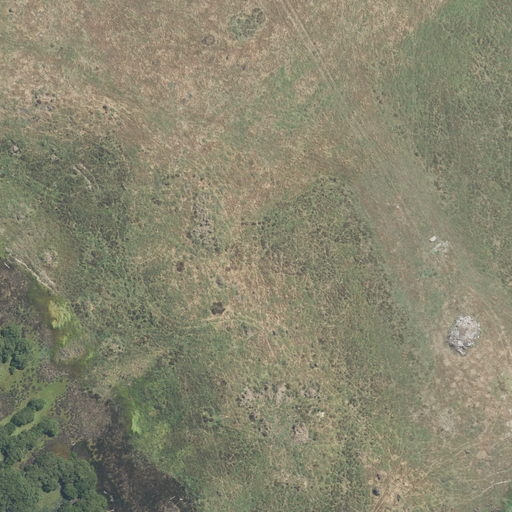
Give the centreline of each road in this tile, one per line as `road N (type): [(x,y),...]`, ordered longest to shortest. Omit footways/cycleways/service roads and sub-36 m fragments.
road 1 (unknown): [(511,414),(395,340),(237,156),(126,0)]
road 2 (unknown): [(237,156),(343,0)]
